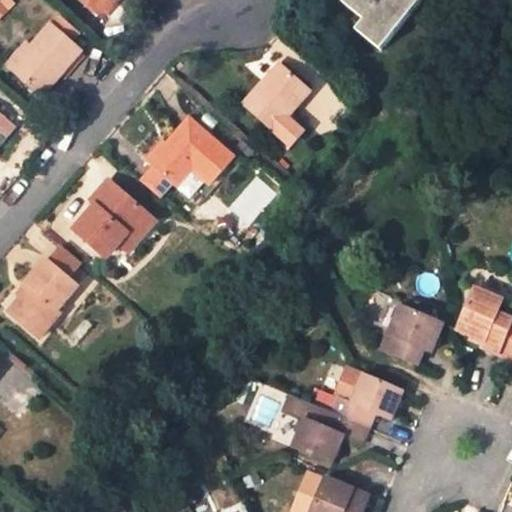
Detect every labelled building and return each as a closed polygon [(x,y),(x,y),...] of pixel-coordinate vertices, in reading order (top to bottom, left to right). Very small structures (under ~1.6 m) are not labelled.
[(83,0),(103,17),(117,2),(115,0),(83,0)] [(343,0),(343,3),(366,22),(357,32),(383,52),(425,0),(343,0)] [(82,51),(52,25),(13,70),(42,96),(82,51)] [(26,42),(8,66),(13,70),(32,47),(26,42)] [(281,65),(245,105),(275,131),(293,148),(308,132),(289,116),(311,91),(281,65)] [(0,142),(14,127),(0,114),(0,142)] [(192,117),(151,164),(156,168),(174,184),(179,189),(199,165),(216,178),(235,155),(192,117)] [(199,165),(179,189),(200,208),(221,183),(216,178),(199,165)] [(162,199),(174,184),(156,168),(143,183),(162,199)] [(155,221),(111,182),(98,196),(106,202),(100,209),(97,206),(76,229),(107,257),(121,244),(129,236),(137,243),(155,221)] [(98,196),(92,202),(97,206),(100,209),(106,202),(98,196)] [(121,244),(129,251),(137,243),(129,236),(121,244)] [(58,311),(79,287),(69,279),(83,264),(64,247),(50,261),(47,258),(24,285),(28,289),(20,299),(9,310),(41,338),(61,314),(58,311)] [(24,285),(15,294),(20,299),(28,289),(24,285)] [(506,300),(476,287),(457,332),(484,343),(481,349),(499,357),(511,327),(511,317),(501,313),(506,300)] [(444,325),(401,306),(382,350),(419,366),(425,350),(433,353),(444,325)] [(511,358),(511,327),(499,357),(511,361),(511,358)] [(338,390),(340,396),(333,412),(372,428),(378,413),(392,419),(404,391),(363,374),(351,369),(346,372),(338,390)] [(333,412),(340,396),(317,387),(310,402),(333,412)] [(305,419),(292,447),(333,465),(345,437),(365,444),(372,428),(333,412),(327,428),(305,419)] [(363,511),(370,497),(327,477),(311,511),(363,511)]
